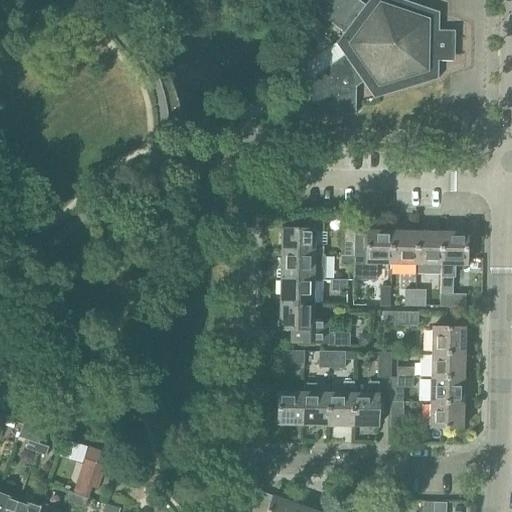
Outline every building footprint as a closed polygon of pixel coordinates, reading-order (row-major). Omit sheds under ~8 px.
[(335,42),(344,54),(359,76),(373,97),(438,77),(438,59),(448,59),(449,28),(439,28),(439,10),(408,0),(367,0),(363,6),(356,1),(356,0),(308,0),(309,4),(344,31),(335,42)] [(307,79),(306,112),(355,113),(355,86),(352,80),(359,76),(344,54),(307,79)] [(292,228),(280,228),(280,253),(323,254),(324,245),(313,245),(313,233),(324,233),(324,222),(292,221),(292,228)] [(354,266),(353,277),(361,277),(377,278),(377,263),(390,264),(391,230),(366,230),(365,233),(354,233),(354,255),(354,266)] [(391,230),(390,264),(415,264),(416,231),(391,230)] [(354,231),(341,231),(341,255),(354,255),(354,231)] [(416,231),(415,264),(440,265),(440,234),(440,232),(416,231)] [(440,268),(439,294),(451,294),(451,281),(453,281),(454,265),(465,266),(465,232),(440,232),(440,234),(440,265),(440,268)] [(279,278),(312,279),(312,281),(324,281),(325,256),(323,256),(323,254),(280,253),(279,278)] [(354,255),(341,255),(341,265),(354,266),(354,255)] [(312,279),(279,278),(278,303),(312,304),(312,281),(312,279)] [(348,281),(331,280),(330,292),(347,292),(348,281)] [(414,289),(403,289),(403,306),(414,306),(414,301),(414,289)] [(414,289),(414,301),(414,306),(424,306),(424,290),(414,289)] [(464,307),(464,295),(451,294),(439,294),(439,306),(464,307)] [(278,303),(278,329),(290,329),(290,345),(322,345),(348,346),(348,332),(329,332),(329,320),(323,320),(312,320),(312,304),(278,303)] [(381,325),(417,325),(417,312),(381,311),(381,325)] [(463,329),(431,328),(430,353),(463,354),(463,329)] [(277,363),(303,364),(303,351),(277,350),(277,363)] [(318,351),(318,367),(318,369),(328,369),(328,351),(318,351)] [(346,352),(328,351),(328,369),(345,369),(346,352)] [(390,353),(378,353),(377,378),(390,378),(390,353)] [(430,379),(463,379),(463,354),(430,353),(430,379)] [(396,367),(396,378),(412,378),(412,367),(396,367)] [(412,378),(396,378),(395,388),(412,388),(412,378)] [(429,403),(462,404),(463,379),(430,379),(429,403)] [(343,393),(327,393),(326,425),(351,426),(352,393),(354,393),(354,382),(351,382),(351,380),(344,380),(344,382),(343,382),(343,393)] [(354,393),(352,393),(351,426),(376,426),(377,394),(378,394),(378,383),(368,383),(368,394),(354,393)] [(302,392),(301,424),(326,425),(327,393),(327,386),(302,385),(302,392)] [(274,394),(274,404),(276,405),(276,424),(301,424),(302,392),(277,392),(277,394),(274,394)] [(401,427),(402,402),(389,402),(389,427),(401,427)] [(429,428),(462,429),(462,404),(429,403),(429,428)] [(23,424),(19,437),(28,440),(39,444),(43,431),(23,424)] [(36,453),(39,444),(28,440),(25,449),(36,453)] [(39,444),(36,453),(46,456),(49,447),(39,444)] [(68,491),(65,500),(85,507),(88,499),(89,497),(92,488),(98,490),(100,484),(104,474),(101,472),(103,466),(101,465),(104,458),(100,451),(89,447),(82,466),(73,493),(68,491)] [(0,511),(14,511),(19,500),(0,493),(0,511)] [(272,496),(265,511),(292,511),(295,504),(272,496)] [(38,511),(40,508),(39,507),(19,500),(14,511),(38,511)] [(426,502),(425,511),(445,511),(446,503),(433,502),(426,502)] [(40,508),(38,511),(61,511),(62,510),(41,503),(39,507),(40,508)]
